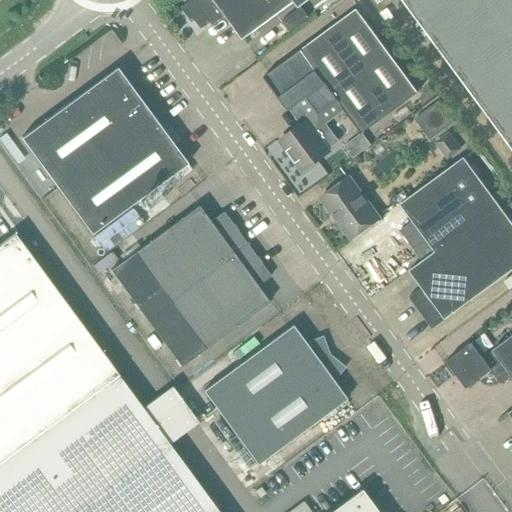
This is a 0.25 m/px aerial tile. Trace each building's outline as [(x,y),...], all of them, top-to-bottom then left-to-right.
[(191,0),(182,7),(193,22),(196,20),(203,28),(212,22),(214,24),(226,16),(243,39),(260,28),(296,0),(191,0)] [(511,0),(406,0),(511,143),(511,0)] [(301,7),(282,22),(289,32),(308,17),(301,7)] [(295,107),(306,122),(307,121),(308,122),(318,115),(324,123),(344,109),(362,134),(419,92),(357,8),(301,50),(264,77),(289,111),(295,107)] [(78,96),(21,138),(33,154),(92,234),(172,175),(188,164),(141,99),(140,100),(123,78),(121,79),(111,78),(109,75),(79,97),(78,96)] [(439,101),(416,118),(432,139),(454,122),(439,101)] [(339,142),(324,123),(318,115),(308,122),(307,121),(306,122),(285,138),(280,141),(286,150),(302,172),(319,160),(330,151),(329,150),(339,142)] [(434,142),(447,159),(461,149),(449,132),(434,142)] [(362,134),(345,146),(354,158),(371,146),(362,134)] [(400,231),(415,250),(492,194),(465,157),(400,204),(413,221),(400,231)] [(322,197),(352,239),(380,219),(349,177),(322,197)] [(511,220),(492,194),(415,250),(422,261),(409,270),(422,288),(409,297),(433,329),(511,270),(511,220)] [(110,270),(146,318),(247,244),(224,212),(211,221),(199,205),(110,270)] [(0,511),(219,511),(15,234),(0,245),(0,511)] [(247,244),(146,318),(181,367),(270,302),(258,286),(271,276),(247,244)] [(203,391),(230,428),(328,356),(326,354),(323,344),(318,346),(316,341),(310,343),(307,345),(293,325),(203,391)] [(511,376),(511,336),(493,350),(494,352),(502,362),(491,370),(501,384),(511,376)] [(467,388),(491,370),(502,362),(494,352),(484,359),(472,343),(460,351),(444,363),(454,377),(457,375),(467,388)] [(328,356),(230,428),(258,465),(347,399),(333,379),(336,377),(339,372),(335,369),(338,365),(330,359),(328,356)] [(379,511),(362,489),(330,511),(379,511)]
